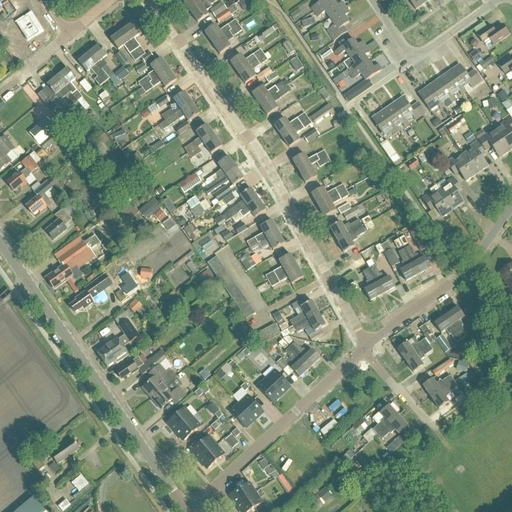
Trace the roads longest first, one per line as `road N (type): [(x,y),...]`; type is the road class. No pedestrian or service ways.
road 1 (residential): [(365,346),(260,154),(148,0)]
road 2 (tertiary): [(187,511),(0,242)]
road 3 (residential): [(189,511),(365,346)]
road 4 (residential): [(365,346),(463,276),(511,207)]
